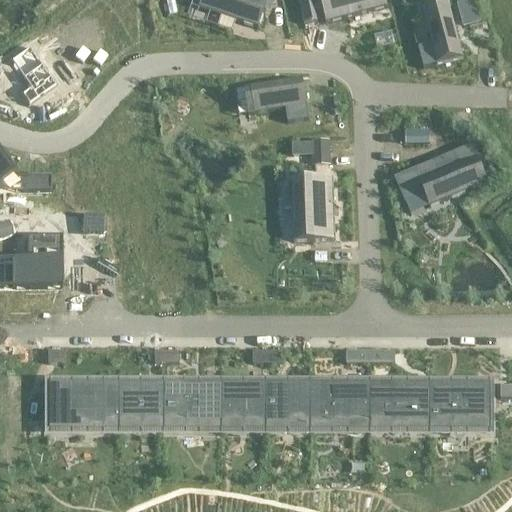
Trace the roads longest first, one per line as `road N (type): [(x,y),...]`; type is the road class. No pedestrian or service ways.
road 1 (residential): [(359,93),(351,76),(314,62),(149,67),(122,82),(81,129),(49,141),(0,133)]
road 2 (residential): [(369,326),(0,328)]
road 3 (residential): [(369,326),(359,93)]
road 4 (residential): [(511,326),(369,326)]
road 5 (residential): [(359,93),(496,96)]
